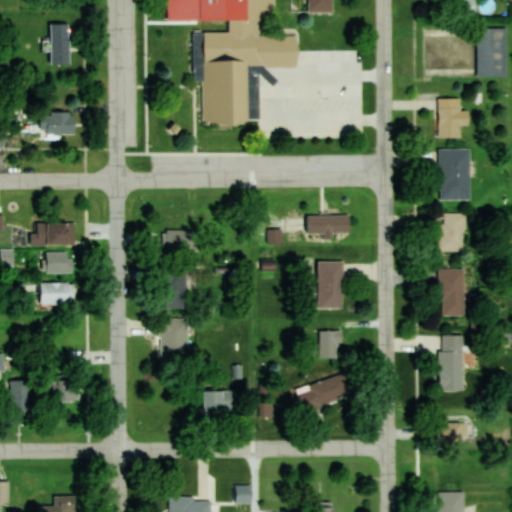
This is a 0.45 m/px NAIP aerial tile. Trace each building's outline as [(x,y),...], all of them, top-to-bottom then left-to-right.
[(206,123),(253,122),(252,64),(300,63),(299,37),(279,38),(278,0),(194,0),(196,86),(206,86),(206,123)] [(307,0),(308,13),(335,13),(334,0),(307,0)] [(451,0),(452,11),(473,10),(472,0),(451,0)] [(69,65),(69,24),(50,24),(50,65),(69,65)] [(507,77),(507,28),(477,28),(477,77),(507,77)] [(459,138),(459,125),(468,125),(468,110),(459,110),(459,98),(437,98),(437,138),(459,138)] [(40,112),(40,134),(75,134),(75,112),(40,112)] [(470,199),(470,148),(438,148),(438,199),(470,199)] [(465,252),(465,213),(439,213),(439,252),(465,252)] [(349,215),(307,215),(307,234),(349,234),(349,215)] [(75,246),(75,223),(36,223),(36,234),(29,234),(29,246),(75,246)] [(197,251),(197,231),(163,231),(163,251),(197,251)] [(13,249),(0,248),(0,264),(13,264),(13,249)] [(72,273),(72,252),(45,252),(45,273),(72,273)] [(317,308),(343,308),(343,262),(317,262),(317,308)] [(439,315),(464,315),(464,268),(439,268),(439,315)] [(187,269),(160,269),(160,309),(187,309),(187,269)] [(73,283),(39,283),(39,304),(73,304),(73,283)] [(187,318),(159,318),(159,361),(187,361),(187,318)] [(319,330),(319,358),(341,358),(341,330),(319,330)] [(439,390),(463,390),(463,335),(439,335),(439,390)] [(302,412),(351,395),(344,373),(294,390),(302,412)] [(45,401),(78,401),(78,376),(45,376),(45,401)] [(29,380),(9,380),(9,416),(29,416),(29,380)] [(237,413),(237,390),(203,390),(203,413),(237,413)] [(467,422),(438,422),(438,442),(467,442),(467,422)] [(0,503),(9,503),(9,481),(0,481),(0,503)] [(250,486),(234,486),(234,502),(250,502),(250,486)] [(463,511),(464,492),(437,492),(436,511),(463,511)] [(75,511),(75,495),(53,495),(52,511),(75,511)] [(168,497),(168,511),(210,511),(210,497),(168,497)]
